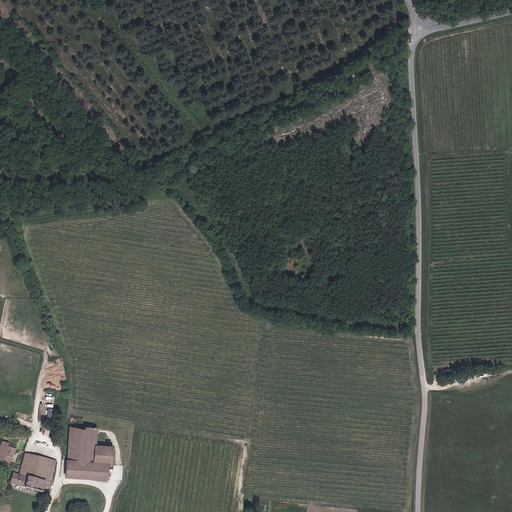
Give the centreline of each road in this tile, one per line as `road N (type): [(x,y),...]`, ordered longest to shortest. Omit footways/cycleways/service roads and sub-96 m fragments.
road 1 (unclassified): [(419,23),(418,332),(426,405),(420,511)]
road 2 (track): [(0,218),(135,194),(213,144),(330,92),(416,30)]
